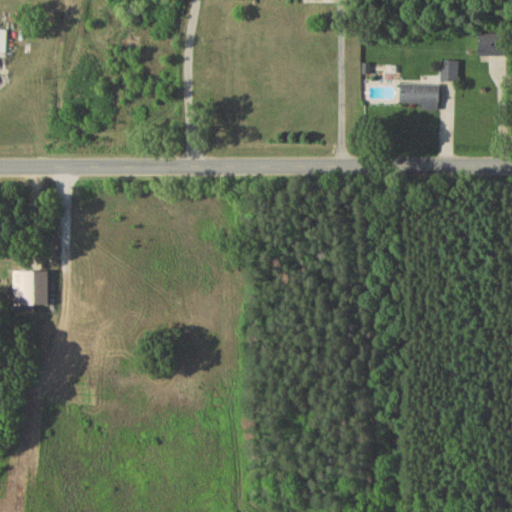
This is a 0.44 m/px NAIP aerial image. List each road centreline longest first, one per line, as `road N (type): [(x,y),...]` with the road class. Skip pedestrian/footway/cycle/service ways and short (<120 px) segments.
road 1 (residential): [(511,167),(0,170)]
road 2 (residential): [(197,170),(189,102),(197,0)]
